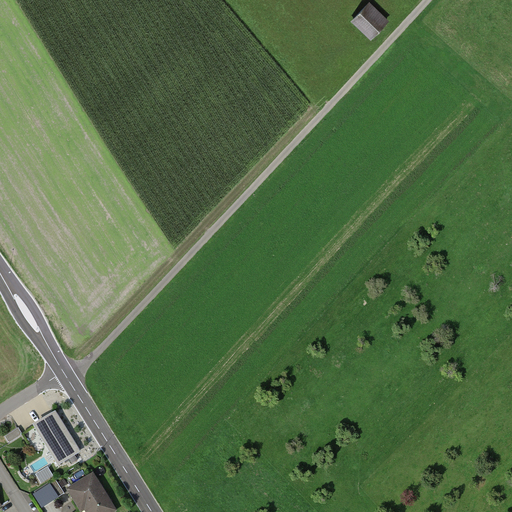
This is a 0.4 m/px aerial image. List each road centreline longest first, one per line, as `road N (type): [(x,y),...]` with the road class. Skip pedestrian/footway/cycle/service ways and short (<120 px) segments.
road 1 (track): [(65,372),(95,354),(426,0)]
road 2 (secondary): [(151,511),(65,372)]
road 3 (secondary): [(65,372),(0,270)]
